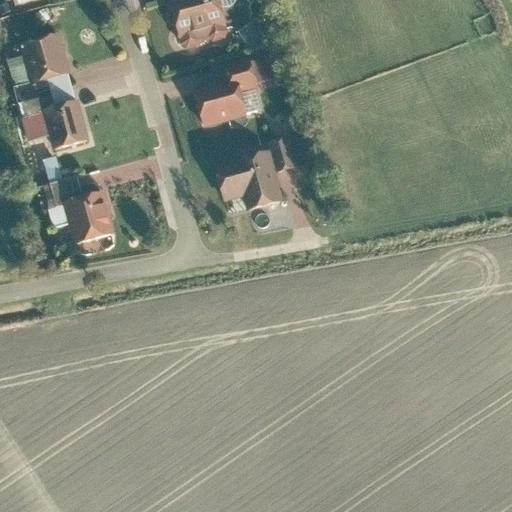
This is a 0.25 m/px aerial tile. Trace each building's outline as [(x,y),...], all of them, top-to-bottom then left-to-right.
[(221,0),(170,0),(166,1),(179,53),(231,39),(221,0)] [(262,19),(243,32),(257,52),(275,39),(262,19)] [(63,30),(21,40),(33,90),(75,80),(63,30)] [(230,84),(195,91),(202,130),(250,121),(245,96),(261,93),(254,60),(226,65),(230,84)] [(83,102),(48,110),(57,154),(93,146),(83,102)] [(266,120),(279,137),(294,125),(281,109),(266,120)] [(274,153),(217,166),(226,204),(254,198),(257,212),(286,205),(274,153)] [(107,193),(66,203),(77,249),(118,239),(107,193)]
